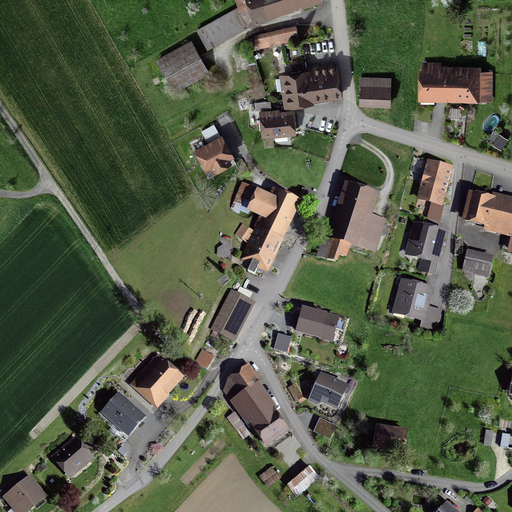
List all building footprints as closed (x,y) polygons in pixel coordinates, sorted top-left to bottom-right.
[(198,29),(207,46),(245,29),(246,31),(266,25),(264,18),(299,7),(300,12),(319,6),(316,0),(236,0),(238,7),(198,29)] [(299,40),(296,29),(279,33),(278,32),(255,37),(255,39),(247,40),(249,50),(299,40)] [(207,73),(190,42),(158,60),(175,91),(207,73)] [(490,87),(490,72),(455,72),(455,75),(438,75),(438,64),(424,64),(423,71),(420,71),(420,95),(479,96),(479,101),(486,101),(486,87),(490,87)] [(285,90),(287,104),(312,101),(311,99),(341,94),(337,65),(313,69),(314,72),(276,79),(277,91),(285,90)] [(361,77),(360,104),(389,105),(390,78),(361,77)] [(255,103),(256,111),(271,109),(270,101),(255,103)] [(264,136),(293,132),(291,112),(271,114),(271,111),(261,112),(262,119),(257,120),(258,128),(263,127),(264,136)] [(500,131),(493,142),(503,147),(509,137),(500,131)] [(215,171),(229,163),(226,158),(231,155),(221,137),(197,150),(207,169),(212,166),(215,171)] [(419,198),(441,204),(450,169),(429,163),(419,198)] [(350,189),(327,259),(335,262),(338,254),(343,256),(348,243),(374,251),(380,233),(387,235),(391,223),(370,216),(376,197),(350,189)] [(250,210),(263,216),(257,227),(278,237),(294,205),(299,207),(301,202),(275,191),(271,199),(259,193),(250,210)] [(471,197),(466,218),(498,226),(503,204),(471,197)] [(511,206),(503,204),(498,226),(511,229),(511,206)] [(236,234),(246,242),(252,232),(242,225),(236,234)] [(419,271),(432,274),(443,233),(417,225),(414,227),(408,249),(417,252),(416,256),(422,258),(419,271)] [(278,237),(257,227),(243,257),(252,261),(248,271),(254,274),(259,264),(264,266),(278,237)] [(467,254),(463,271),(487,277),(491,259),(467,254)] [(441,311),(426,307),(430,294),(423,292),(424,288),(406,283),(402,285),(396,308),(406,311),(405,315),(423,319),(421,327),(435,330),(441,311)] [(248,301),(232,292),(212,330),(228,339),(248,301)] [(337,318),(303,309),(297,332),(331,341),(337,318)] [(274,350),(287,354),(290,339),(278,336),(274,350)] [(202,350),(195,362),(206,370),(214,357),(202,350)] [(143,386),(158,399),(178,377),(157,357),(149,366),(151,368),(146,374),(143,372),(132,384),(139,391),(143,386)] [(256,384),(244,368),(229,379),(232,383),(224,390),(231,401),(235,398),(267,443),(285,430),(254,386),(256,384)] [(311,387),(317,403),(323,401),(336,407),(346,387),(321,375),(317,385),(311,387)] [(104,412),(128,433),(141,417),(118,397),(104,412)] [(234,413),(227,417),(243,439),(250,434),(234,413)] [(333,425),(321,420),(315,432),(328,437),(333,425)] [(373,447),(404,451),(407,433),(376,428),(373,447)] [(510,435),(502,434),(500,447),(508,448),(510,435)] [(91,458),(76,440),(54,457),(69,476),(91,458)] [(280,478),(271,467),(259,476),(268,487),(280,478)] [(309,467),(281,493),(287,501),(293,496),(295,498),(318,477),(309,467)] [(29,480),(7,497),(18,511),(24,506),(27,510),(43,497),(29,480)]
